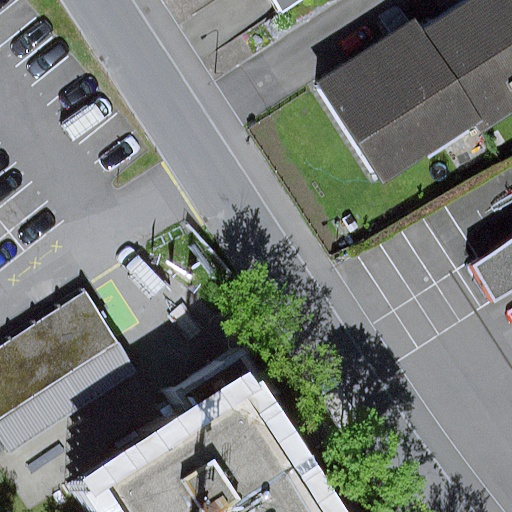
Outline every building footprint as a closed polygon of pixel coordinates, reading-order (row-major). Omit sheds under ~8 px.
[(511,0),(459,0),(426,21),(486,115),(493,127),(511,115),(511,0)] [(422,15),(319,81),(383,180),(486,115),(426,21),(422,15)] [(511,241),(475,262),(495,293),(511,282),(511,241)] [(81,271),(0,319),(0,415),(1,417),(125,343),(81,271)] [(336,511),(256,383),(110,474),(134,511),(336,511)]
